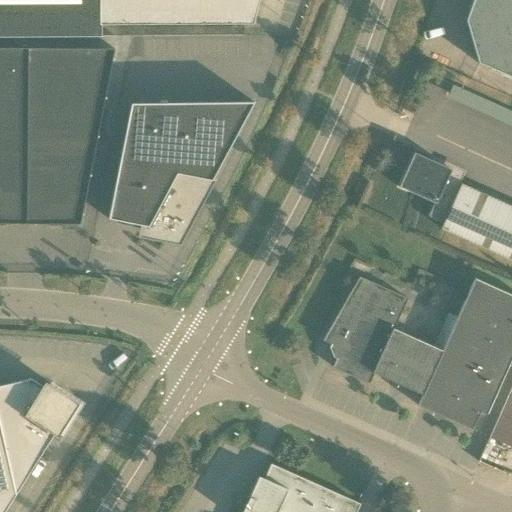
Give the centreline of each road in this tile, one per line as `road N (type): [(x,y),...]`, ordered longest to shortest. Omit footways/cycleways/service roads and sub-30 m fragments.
road 1 (unclassified): [(206,360),(295,210),(365,64),(385,0)]
road 2 (unclassified): [(455,486),(254,394),(206,360)]
road 3 (unclassified): [(206,360),(127,317),(0,305)]
road 4 (unclassified): [(110,511),(206,360)]
